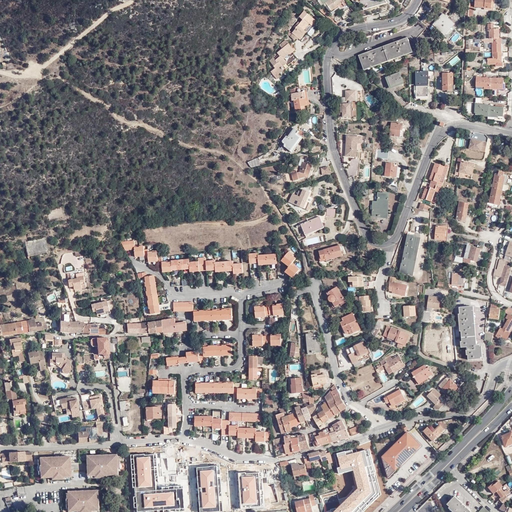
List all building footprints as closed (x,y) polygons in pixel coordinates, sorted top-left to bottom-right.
[(317,0),(321,5),(325,1),(330,8),(329,10),(332,13),(342,7),(344,5),(344,4),(340,0),(317,0)] [(492,0),(489,0),(490,6),(483,7),(483,10),(493,10),(492,0)] [(347,7),(339,13),(344,20),(352,13),(347,7)] [(300,38),(302,39),(305,35),(306,37),(309,33),(312,36),(317,30),(315,28),(320,22),(306,10),(301,16),(304,19),(301,22),(300,21),(295,26),(297,28),(292,35),(291,36),(296,39),(298,40),(299,38),(300,38)] [(438,14),(432,20),(434,22),(432,24),(435,27),(436,25),(442,31),(451,22),(442,13),(440,16),(438,14)] [(489,37),(489,43),(499,42),(499,37),(497,37),(497,28),(493,28),(492,23),(486,23),(486,25),(485,25),(485,32),(487,32),(487,37),(489,37)] [(420,24),(412,32),(418,37),(425,29),(420,24)] [(369,52),(360,55),(363,63),(365,63),(366,66),(410,47),(409,44),(411,43),(408,35),(398,39),(397,36),(394,38),(392,42),(375,49),(372,47),(368,49),(369,52)] [(290,40),(284,44),(286,48),(281,51),(283,54),(277,57),(280,62),(275,65),(277,68),(272,71),(277,78),(281,76),(280,75),(285,71),(284,70),(300,60),(295,53),(297,51),(290,40)] [(499,42),(489,43),(489,57),(485,57),(485,64),(494,63),(494,61),(499,61),(499,51),(497,51),(497,44),(499,44),(499,42)] [(300,69),(301,84),(313,83),(311,68),(300,69)] [(396,70),(384,75),(388,86),(400,82),(396,70)] [(452,70),(440,71),(440,89),(450,89),(450,83),(452,83),(452,70)] [(413,77),(413,84),(413,96),(426,96),(426,71),(413,71),(413,77)] [(480,76),(474,76),(474,87),(481,87),(481,89),(502,89),(502,78),(480,78),(480,76)] [(344,112),(343,117),(352,117),(352,98),(357,97),(357,87),(346,86),(346,98),(342,98),(342,112),(344,112)] [(306,92),(297,93),(296,88),(292,88),(292,93),(293,93),(294,99),(295,99),(296,110),(301,110),(301,111),(307,111),(306,92)] [(487,104),(474,104),(473,112),(481,112),(481,115),(487,115),(487,114),(493,114),(493,116),(502,116),(502,106),(487,106),(487,104)] [(391,136),(401,137),(402,132),(403,132),(404,125),(392,123),(391,136)] [(295,129),(289,137),(287,140),(286,138),(283,142),(286,144),(285,146),(291,151),(301,138),(303,140),(304,133),(299,130),(298,131),(295,129)] [(357,143),(358,137),(347,136),(346,149),(347,149),(347,157),(351,157),(351,156),(357,156),(357,148),(356,148),(356,143),(357,143)] [(485,152),(487,143),(471,140),(470,149),(485,152)] [(389,160),(390,150),(378,149),(377,158),(389,160)] [(258,158),(248,162),(251,167),(261,165),(258,158)] [(306,174),(307,175),(310,169),(311,170),(313,165),(304,162),(304,160),(301,159),(299,165),(302,166),(299,172),(298,172),(297,172),(296,170),(291,172),(293,181),(298,179),(298,178),(305,177),(306,174)] [(385,175),(396,177),(398,168),(398,167),(394,166),(394,163),(387,162),(385,175)] [(475,164),(469,163),(469,164),(464,164),(462,163),(461,164),(457,164),(456,175),(460,175),(459,177),(464,177),(465,173),(473,175),(475,164)] [(430,182),(429,185),(439,188),(441,189),(443,184),(439,183),(444,168),(434,165),(429,182),(430,182)] [(330,173),(328,166),(321,168),(323,175),(330,173)] [(445,167),(444,168),(439,183),(443,184),(448,168),(445,167)] [(495,174),(492,188),(502,190),(503,184),(504,185),(506,175),(505,174),(505,173),(497,171),(496,174),(495,174)] [(439,188),(429,185),(428,189),(426,188),(422,200),(431,203),(435,193),(439,194),(441,189),(439,188)] [(502,190),(492,188),(489,203),(493,204),(499,205),(502,190)] [(297,199),(298,196),(294,194),(293,197),(292,197),(289,202),(304,208),(302,211),(304,211),(306,211),(307,210),(308,210),(313,199),(308,197),(310,192),(303,189),(301,197),(299,200),(297,199)] [(389,194),(378,193),(378,202),(374,202),(373,216),(380,216),(380,215),(385,216),(385,205),(388,205),(389,194)] [(469,204),(459,202),(456,219),(465,221),(469,204)] [(320,216),(301,224),(302,225),(304,232),(312,230),(312,232),(324,227),(320,216)] [(448,227),(436,225),(434,239),(447,240),(448,227)] [(306,240),(308,246),(320,242),(319,236),(306,240)] [(414,237),(410,236),(405,260),(404,260),(401,274),(413,276),(420,240),(414,239),(414,237)] [(46,237),(24,242),(28,256),(49,251),(46,237)] [(133,240),(118,241),(123,249),(134,248),(134,253),(144,252),(144,255),(144,256),(148,256),(148,258),(157,257),(158,259),(158,263),(162,263),(162,268),(172,267),(171,259),(162,260),(161,254),(157,254),(157,250),(147,250),(147,247),(143,248),(143,245),(134,245),(133,240)] [(510,261),(511,261),(511,241),(507,240),(501,258),(505,259),(510,261)] [(333,256),(333,257),(345,254),(342,244),(326,248),(326,249),(321,250),(323,256),(322,256),(322,259),(321,259),(322,263),(329,262),(328,258),(328,257),(333,256)] [(464,257),(470,259),(477,261),(480,248),(467,245),(464,257)] [(289,265),(287,269),(292,274),(291,275),(294,277),(300,269),(296,266),(292,263),(293,261),(296,257),(293,254),(289,251),(283,258),(289,263),(288,264),(289,265)] [(254,252),(249,252),(250,260),(260,260),(260,262),(277,261),(277,253),(272,253),(272,252),(267,253),(267,254),(263,254),(263,253),(259,253),(259,252),(254,252)] [(171,258),(171,259),(172,267),(189,266),(190,269),(216,267),(216,269),(233,268),(234,271),(243,270),(242,262),(238,262),(238,261),(233,261),(233,260),(228,260),(228,259),(223,259),(223,260),(219,260),(215,260),(215,258),(211,259),(211,260),(206,260),(205,256),(198,256),(198,260),(193,260),(193,259),(189,259),(189,258),(184,258),(184,257),(180,257),(180,259),(176,259),(176,257),(171,258)] [(501,276),(499,284),(505,286),(511,267),(508,266),(510,261),(505,259),(505,261),(504,265),(501,276)] [(495,275),(501,276),(504,265),(505,261),(499,260),(497,269),(495,269),(493,274),(495,274),(495,275)] [(69,280),(70,285),(74,284),(75,286),(76,289),(87,287),(84,273),(71,275),(72,280),(69,280)] [(453,276),(453,273),(452,273),(451,284),(460,285),(461,276),(453,276)] [(464,273),(453,273),(453,276),(461,276),(460,285),(462,285),(462,284),(463,284),(464,273)] [(146,275),(143,275),(149,313),(159,311),(154,274),(146,275)] [(350,287),(352,287),(358,286),(369,286),(369,281),(363,282),(363,276),(348,277),(349,281),(350,281),(350,287)] [(407,285),(395,282),(394,282),(389,281),(389,289),(392,290),(392,291),(405,294),(407,285)] [(328,298),(329,299),(330,301),(331,301),(332,301),(335,306),(340,303),(345,300),(337,286),(327,292),(329,296),(328,297),(328,298)] [(369,302),(369,299),(368,295),(355,296),(355,298),(357,300),(360,300),(360,303),(362,303),(362,306),(363,305),(363,310),(371,309),(370,301),(369,302)] [(440,298),(438,298),(428,297),(427,308),(434,308),(439,309),(440,298)] [(109,310),(115,309),(112,300),(92,304),(93,311),(96,311),(97,314),(102,313),(105,313),(104,311),(109,310)] [(173,310),(193,310),(192,301),(173,301),(173,310)] [(277,312),(282,311),(281,302),(271,303),(271,304),(263,305),(263,304),(253,306),(254,315),(259,314),(260,314),(264,314),(264,313),(273,312),(276,312),(277,312)] [(489,307),(488,314),(490,314),(489,317),(498,319),(500,310),(498,309),(498,305),(492,304),(491,308),(489,307)] [(415,305),(404,306),(405,316),(415,316),(415,305)] [(480,358),(480,345),(474,345),(474,343),(472,305),(460,306),(462,346),(467,346),(468,359),(480,358)] [(212,310),(199,310),(196,310),(197,321),(199,321),(199,320),(207,320),(207,321),(212,320),(216,320),(222,320),(222,319),(226,319),(226,320),(231,319),(231,308),(212,310)] [(352,313),(348,315),(349,318),(342,322),(340,323),(344,332),(347,330),(349,334),(360,330),(352,313)] [(511,316),(510,316),(508,315),(506,318),(508,320),(502,329),(500,328),(496,336),(500,339),(501,336),(506,340),(510,333),(508,332),(511,324),(511,316)] [(163,331),(163,333),(187,330),(186,322),(179,322),(178,318),(162,320),(163,331)] [(34,323),(33,319),(26,320),(28,332),(36,331),(34,323)] [(22,333),(28,332),(26,320),(20,321),(22,333)] [(16,333),(22,333),(20,321),(13,322),(16,333)] [(155,321),(153,321),(148,322),(149,332),(149,333),(156,332),(155,321)] [(13,322),(0,324),(0,330),(1,335),(16,333),(13,322)] [(36,331),(41,330),(46,329),(44,322),(34,323),(36,331)] [(76,331),(75,322),(62,322),(62,325),(68,325),(68,332),(69,332),(76,331)] [(148,322),(140,323),(142,332),(142,333),(149,332),(148,322)] [(142,332),(140,323),(127,323),(128,333),(142,332)] [(88,334),(105,333),(105,328),(97,328),(97,324),(89,324),(88,331),(88,334)] [(372,327),(369,333),(370,334),(374,337),(378,330),(372,327)] [(390,327),(387,336),(395,340),(395,341),(397,342),(403,344),(407,333),(390,327)] [(312,336),(311,332),(306,332),(308,351),(321,350),(320,342),(318,342),(317,335),(312,336)] [(449,332),(445,332),(445,334),(433,334),(432,334),(432,338),(434,338),(434,344),(432,345),(433,349),(442,349),(441,343),(443,343),(446,343),(450,342),(449,332)] [(252,334),(253,343),(258,343),(258,345),(263,344),(263,343),(270,343),(270,344),(275,344),(275,342),(280,342),(280,333),(274,333),(274,334),(270,334),(262,335),(262,334),(252,334)] [(136,346),(139,345),(151,345),(151,341),(150,341),(150,336),(140,337),(136,336),(136,346)] [(96,337),(92,337),(92,338),(90,340),(90,344),(92,346),(97,346),(97,354),(102,354),(104,356),(109,356),(107,337),(96,338),(96,337)] [(24,361),(20,338),(9,339),(9,340),(11,351),(12,354),(17,353),(18,355),(19,362),(24,361)] [(354,346),(351,347),(346,350),(352,364),(358,362),(356,358),(368,353),(363,342),(354,346)] [(296,347),(297,343),(292,343),(290,356),(295,357),(295,356),(300,356),(299,347),(296,347)] [(217,355),(225,355),(232,355),(231,344),(203,346),(203,354),(203,355),(217,355)] [(44,362),(42,350),(39,351),(36,351),(32,352),(34,363),(38,362),(38,363),(44,362)] [(49,362),(56,362),(60,362),(64,365),(62,367),(62,368),(62,370),(63,372),(64,373),(66,373),(68,372),(70,370),(70,360),(64,356),(64,353),(50,352),(49,362)] [(199,354),(198,352),(186,352),(186,356),(187,362),(199,361),(200,363),(204,362),(204,357),(203,355),(202,355),(202,354),(199,354)] [(405,365),(399,355),(392,359),(389,355),(384,358),(385,359),(387,362),(383,365),(389,374),(393,371),(393,372),(405,365)] [(179,364),(179,363),(178,357),(178,356),(166,358),(167,365),(179,364)] [(262,363),(262,357),(250,356),(249,379),(257,379),(257,364),(262,363)] [(382,366),(383,365),(387,362),(385,359),(379,362),(381,365),(377,367),(380,372),(384,369),(382,366)] [(426,368),(424,365),(411,372),(416,381),(427,375),(427,377),(432,374),(428,367),(426,368)] [(321,372),(319,367),(310,369),(314,385),(320,384),(319,382),(327,380),(325,371),(321,372)] [(292,393),(303,392),(302,379),(296,379),(296,378),(291,378),(292,384),(291,384),(292,393)] [(441,389),(449,396),(457,386),(449,379),(448,380),(445,378),(438,386),(441,389)] [(167,379),(159,379),(159,381),(158,381),(153,381),(152,391),(158,391),(158,393),(168,393),(168,391),(174,391),(174,381),(169,381),(167,381),(167,379)] [(262,397),(262,387),(257,388),(257,387),(237,387),(237,388),(234,388),(234,382),(196,383),(196,393),(202,393),(202,392),(209,392),(209,393),(215,393),(215,392),(219,392),(219,393),(224,393),(224,392),(229,392),(228,393),(234,392),(234,397),(238,397),(238,398),(241,398),(241,397),(254,397),(254,398),(257,398),(257,397),(262,397)] [(331,391),(341,411),(347,407),(342,399),(340,393),(335,384),(331,388),(333,390),(331,391)] [(404,399),(399,389),(383,398),(386,403),(389,401),(391,405),(388,407),(388,408),(389,409),(390,409),(392,409),(401,404),(400,401),(404,399)] [(22,413),(20,399),(17,399),(15,400),(14,391),(11,390),(5,391),(6,399),(11,398),(13,411),(19,410),(19,413),(22,413)] [(436,398),(439,394),(435,390),(432,394),(429,392),(426,396),(434,404),(432,407),(434,409),(437,409),(442,404),(436,398)] [(328,401),(335,414),(341,411),(331,391),(325,396),(328,401)] [(279,404),(279,401),(273,401),(272,393),(267,394),(267,392),(266,392),(266,394),(264,394),(265,405),(273,404),(274,408),(278,408),(279,404)] [(90,400),(82,402),(83,411),(96,408),(97,415),(103,414),(101,406),(102,406),(99,395),(94,396),(95,399),(90,400)] [(75,397),(70,398),(68,399),(68,397),(60,399),(61,407),(64,406),(65,408),(69,407),(70,414),(78,413),(75,397)] [(321,405),(323,409),(329,418),(335,414),(328,401),(324,403),(321,405)] [(315,407),(314,403),(310,405),(307,406),(310,414),(312,413),(315,407)] [(177,427),(177,422),(177,416),(176,404),(169,404),(170,426),(170,428),(172,428),(177,427)] [(160,406),(146,407),(147,419),(153,419),(153,417),(160,417),(160,406)] [(283,413),(286,413),(286,406),(280,406),(278,414),(283,413)] [(295,407),(296,409),(297,412),(296,412),(301,422),(306,420),(301,409),(301,408),(300,406),(295,407)] [(310,414),(307,406),(305,406),(305,408),(301,409),(306,420),(311,417),(310,414)] [(413,412),(409,407),(401,413),(404,417),(406,415),(406,416),(407,416),(408,415),(409,415),(413,412)] [(318,411),(317,412),(317,413),(323,422),(324,422),(329,418),(323,409),(319,412),(318,411)] [(41,412),(33,413),(35,422),(42,420),(41,412)] [(263,421),(263,413),(229,412),(229,420),(263,421)] [(296,412),(289,415),(292,430),(294,430),(293,426),(301,423),(301,422),(296,412)] [(292,430),(289,415),(285,416),(283,413),(278,414),(276,415),(282,433),(292,430)] [(323,422),(317,413),(316,413),(317,414),(313,417),(321,429),(326,425),(324,422),(323,422)] [(229,425),(229,420),(222,420),(222,418),(217,418),(217,417),(213,417),(213,416),(208,416),(208,415),(204,415),(204,416),(199,416),(199,415),(195,415),(195,424),(212,424),(212,426),(221,427),(221,435),(229,435),(229,433),(238,433),(238,436),(256,436),(256,440),(269,440),(269,432),(260,431),(260,430),(256,430),(256,428),(251,428),(251,427),(247,427),(247,428),(242,428),(242,427),(238,427),(238,425),(234,425),(229,425)] [(333,425),(334,427),(340,439),(349,437),(346,428),(342,420),(333,425)] [(357,426),(349,429),(352,435),(360,433),(357,426)] [(433,441),(445,431),(440,426),(437,428),(436,430),(434,428),(433,427),(430,429),(429,427),(425,431),(433,441)] [(333,432),(329,433),(332,442),(340,439),(334,427),(330,428),(333,432)] [(78,443),(96,442),(96,434),(96,428),(86,428),(86,433),(78,433),(78,443)] [(320,436),(316,437),(317,440),(316,440),(317,442),(319,446),(325,444),(332,442),(329,433),(327,428),(319,433),(320,436)] [(419,444),(408,432),(382,457),(387,462),(384,464),(387,474),(393,468),(395,470),(401,465),(399,463),(411,451),(413,453),(415,451),(413,449),(419,444)] [(505,447),(511,444),(511,433),(511,432),(501,435),(505,447)] [(305,434),(298,435),(298,438),(299,442),(307,440),(305,434)] [(284,436),(277,438),(278,441),(281,440),(282,445),(284,445),(286,454),(288,453),(294,452),(291,439),(290,435),(284,436)] [(291,439),(294,452),(301,450),(299,442),(298,438),(291,439)] [(299,442),(301,450),(310,448),(307,440),(299,442)] [(345,451),(336,454),(340,467),(337,468),(339,474),(353,470),(357,489),(336,510),(335,508),(330,509),(330,511),(362,511),(381,495),(369,449),(360,451),(353,453),(352,450),(345,451)] [(319,451),(309,454),(309,457),(310,461),(321,458),(322,461),(328,459),(329,464),(331,463),(328,453),(326,453),(326,450),(320,452),(319,451)] [(0,457),(2,457),(2,462),(24,460),(24,458),(31,457),(31,451),(0,453),(0,457)] [(401,465),(413,453),(411,451),(399,463),(401,465)] [(118,474),(117,454),(91,455),(91,459),(87,459),(88,475),(107,475),(118,474)] [(144,454),(133,455),(137,511),(184,508),(182,489),(156,491),(153,455),(144,455),(144,454)] [(39,457),(40,477),(51,477),(70,476),(69,460),(65,460),(65,456),(39,457)] [(311,481),(315,480),(310,461),(306,462),(311,481)] [(291,464),(294,476),(295,479),(300,478),(299,475),(307,473),(305,464),(300,466),(299,465),(296,463),(291,464)] [(209,467),(197,468),(199,511),(201,511),(206,511),(212,511),(220,511),(217,466),(209,466),(209,467)] [(388,478),(395,470),(393,468),(387,474),(388,478)] [(245,472),(238,473),(241,509),(250,508),(250,507),(260,506),(258,473),(245,474),(245,472)] [(510,493),(510,492),(507,489),(503,492),(501,489),(502,487),(498,482),(494,485),(493,485),(489,488),(494,494),(497,492),(502,497),(499,499),(500,500),(502,502),(504,504),(505,505),(509,500),(506,496),(510,493)] [(69,511),(80,511),(99,510),(99,494),(95,494),(95,490),(68,491),(69,511)] [(330,493),(334,506),(341,503),(337,490),(330,493)] [(294,502),(296,511),(299,511),(306,511),(305,509),(311,508),(311,505),(315,504),(313,495),(308,496),(309,498),(294,502)] [(469,511),(454,496),(446,503),(455,511),(469,511)]
